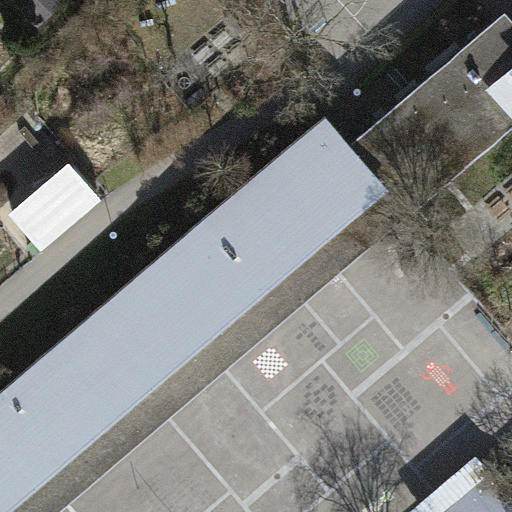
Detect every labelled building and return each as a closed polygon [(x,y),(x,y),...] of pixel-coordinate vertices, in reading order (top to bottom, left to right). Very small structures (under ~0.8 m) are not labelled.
[(402,211),(403,210),(511,117),(511,97),(500,83),(499,85),(495,80),(511,66),(511,36),(496,19),(387,112),(388,113),(378,122),(351,144),(383,181),(379,184),(402,211)] [(365,65),(342,107),(370,123),(394,81),(365,65)] [(511,66),(495,80),(499,85),(500,83),(511,97),(511,66)] [(0,508),(379,184),(383,181),(351,144),(327,116),(323,119),(325,121),(259,177),(257,175),(222,205),(224,207),(21,380),(19,378),(0,394),(0,508)] [(77,168),(18,218),(39,243),(98,192),(77,168)] [(0,511),(54,511),(402,211),(379,184),(0,508),(0,511)] [(511,511),(511,490),(487,466),(433,511),(511,511)]
